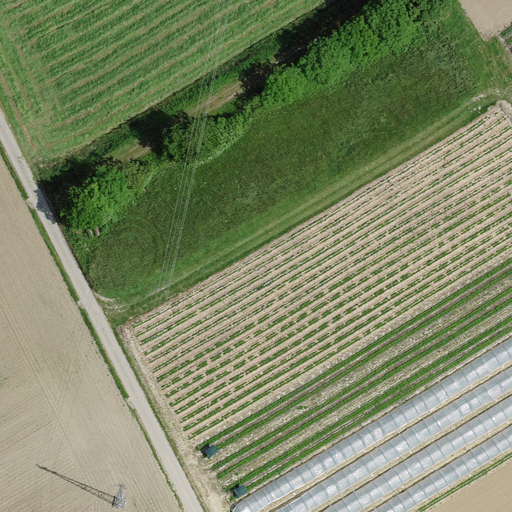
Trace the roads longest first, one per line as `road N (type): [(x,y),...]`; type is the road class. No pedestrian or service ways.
road 1 (track): [(89,307),(132,320),(170,306),(482,142),(511,143)]
road 2 (track): [(0,129),(191,511)]
road 3 (track): [(382,0),(41,211)]
